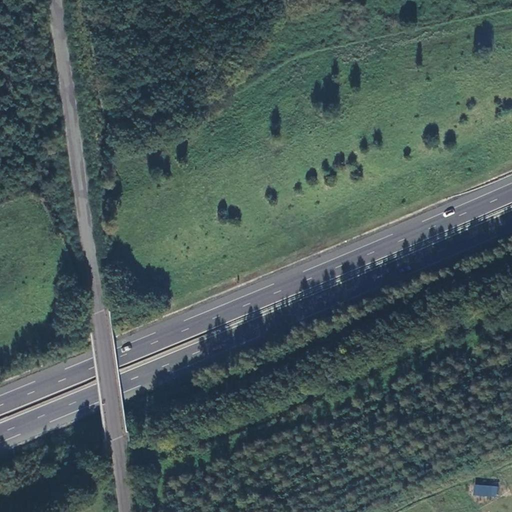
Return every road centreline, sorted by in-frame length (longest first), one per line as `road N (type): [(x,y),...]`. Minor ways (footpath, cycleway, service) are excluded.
road 1 (motorway): [(0,433),(511,218)]
road 2 (motorway): [(511,195),(0,406)]
road 3 (unclassified): [(125,511),(54,0)]
